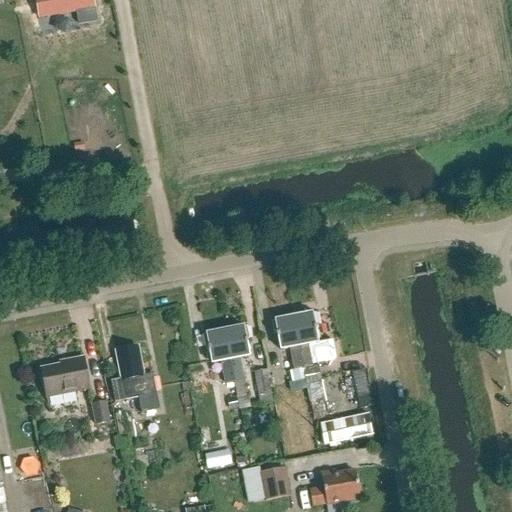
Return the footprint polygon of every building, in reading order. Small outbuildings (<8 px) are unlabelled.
[(92,0),(43,0),(47,18),(76,13),(78,25),(96,22),(92,0)] [(293,318),(303,370),(312,368),(308,346),(318,344),(315,331),(316,331),(315,327),(317,327),(315,315),(312,315),(312,314),(293,318)] [(294,371),(303,370),(293,318),(275,321),(275,323),(272,323),(274,335),(276,335),(277,339),(278,338),(280,352),(290,350),(294,371)] [(243,381),(239,360),(249,358),(246,345),(247,344),(247,340),(248,340),(246,328),(243,329),(243,328),(224,331),(234,383),(243,381)] [(234,383),(224,331),(206,335),(206,336),(203,337),(205,348),(207,348),(208,352),(209,352),(212,365),(221,363),(226,385),(234,383)] [(138,364),(135,348),(118,352),(121,368),(119,368),(121,380),(111,382),(115,403),(137,399),(140,415),(160,411),(157,395),(153,375),(143,376),(140,364),(138,364)] [(48,398),(90,390),(84,358),(61,363),(61,365),(42,369),(48,398)] [(258,397),(271,394),(267,370),(254,373),(258,397)] [(243,381),(234,383),(238,400),(249,398),(245,380),(243,381)] [(93,426),(110,424),(106,403),(90,405),(93,426)] [(368,415),(320,425),(324,447),(373,437),(368,415)] [(230,451),(206,456),(208,470),(233,466),(230,451)] [(264,502),(291,497),(285,468),(259,473),(264,502)] [(360,500),(355,472),(335,476),(334,473),(321,476),(324,489),(309,492),(312,508),(325,505),(326,507),(360,500)]
